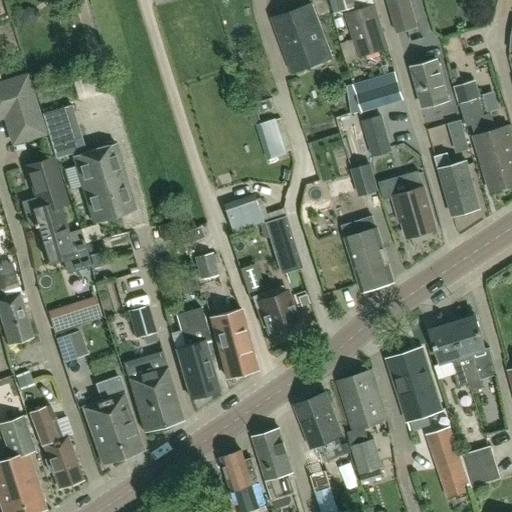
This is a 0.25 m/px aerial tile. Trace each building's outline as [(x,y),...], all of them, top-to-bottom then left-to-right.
[(332,58),(317,16),(329,12),(325,0),(326,0),(325,0),(309,0),(312,4),(274,19),(293,72),(332,58)] [(357,6),(355,0),(330,0),(334,14),(357,6)] [(386,0),(396,34),(398,33),(403,32),(419,28),(413,8),(410,0),(386,0)] [(360,56),(389,47),(376,5),(347,15),(360,56)] [(412,50),(420,64),(443,51),(435,37),(412,50)] [(437,60),(413,67),(425,107),(449,100),(448,96),(445,87),(440,69),(437,60)] [(354,85),(362,112),(360,112),(362,120),(372,157),(393,151),(382,116),(384,115),(382,107),(404,100),(395,72),(354,85)] [(0,117),(6,115),(14,142),(45,133),(27,75),(0,83),(0,117)] [(472,126),(475,136),(492,191),(511,184),(511,137),(508,126),(496,129),(491,114),(486,115),(475,80),(454,87),(466,127),(472,126)] [(273,99),(258,103),(262,113),(276,109),(273,99)] [(65,106),(42,113),(55,157),(78,150),(68,117),(65,106)] [(278,119),(263,124),(274,158),(289,153),(278,119)] [(448,124),(451,134),(464,130),(461,121),(448,124)] [(116,143),(73,156),(93,222),(136,209),(116,143)] [(41,206),(25,210),(30,226),(37,224),(39,230),(36,234),(39,242),(43,243),(50,265),(63,261),(67,274),(92,266),(87,250),(86,244),(81,229),(68,233),(60,207),(67,205),(63,190),(53,159),(44,161),(29,166),(38,196),(41,206)] [(467,161),(440,169),(454,215),(481,207),(467,161)] [(370,165),(352,170),(359,195),(377,191),(370,165)] [(405,175),(380,182),(384,199),(395,197),(398,209),(401,208),(409,237),(416,235),(419,237),(427,234),(429,231),(436,229),(420,170),(405,174),(405,175)] [(285,217),(264,223),(265,225),(268,236),(275,257),(296,251),(286,219),(285,217)] [(176,237),(172,223),(158,227),(163,241),(176,237)] [(188,244),(205,237),(201,226),(184,233),(188,244)] [(378,228),(346,238),(362,291),(394,281),(378,228)] [(213,252),(195,257),(201,280),(219,275),(213,252)] [(241,265),(240,266),(248,290),(264,284),(256,260),(255,260),(241,265)] [(0,314),(9,344),(33,336),(20,293),(22,293),(20,287),(19,287),(12,261),(3,263),(0,264),(0,314)] [(252,298),(263,327),(269,325),(274,342),(283,339),(287,342),(296,339),(297,334),(301,333),(287,292),(284,293),(282,287),(252,298)] [(95,298),(80,302),(48,312),(54,330),(85,320),(100,316),(95,298)] [(149,305),(129,310),(137,338),(156,332),(149,305)] [(186,345),(176,348),(191,398),(220,389),(206,341),(211,339),(201,307),(183,312),(188,328),(181,331),(186,345)] [(242,309),(211,317),(227,377),(258,369),(242,309)] [(487,348),(476,315),(454,322),(473,382),(481,380),(473,353),(487,348)] [(458,387),(473,382),(454,322),(431,330),(442,363),(452,360),(456,372),(454,373),(458,387)] [(78,332),(57,341),(65,362),(86,354),(78,332)] [(424,348),(406,354),(389,360),(408,421),(444,409),(424,348)] [(164,424),(183,419),(168,367),(167,367),(146,374),(143,363),(126,367),(129,378),(145,430),(159,426),(164,424)] [(29,370),(16,374),(21,387),(33,382),(29,370)] [(348,432),(352,446),(351,446),(360,474),(363,486),(383,479),(380,469),(384,467),(375,439),(369,440),(365,427),(389,420),(374,370),(339,381),(355,430),(348,432)] [(104,400),(124,456),(145,449),(119,376),(97,383),(103,400),(104,400)] [(300,404),(296,406),(312,447),(318,445),(324,462),(337,456),(350,451),(347,443),(341,445),(338,436),(342,434),(326,392),(300,404)] [(103,400),(83,407),(103,464),(124,456),(104,400),(103,400)] [(54,441),(48,425),(52,423),(46,408),(27,415),(33,431),(36,429),(42,446),(45,445),(50,458),(45,459),(50,472),(54,471),(60,488),(83,480),(67,436),(54,441)] [(35,511),(46,509),(28,452),(35,450),(23,416),(0,424),(0,425),(11,457),(8,458),(25,511),(35,511)] [(451,427),(426,435),(448,499),(468,492),(465,484),(469,483),(451,427)] [(291,496),(290,494),(294,493),(287,473),(293,471),(280,430),(254,438),(274,502),(275,504),(279,506),(289,503),(291,499),(291,496)] [(492,444),(462,453),(473,487),(503,477),(492,444)] [(242,452),(222,458),(232,492),(228,493),(233,511),(239,511),(249,509),(266,504),(252,459),(245,461),(242,452)] [(25,511),(8,458),(0,461),(0,502),(3,511),(25,511)] [(317,499),(318,499),(321,511),(332,508),(329,496),(335,494),(327,470),(310,476),(317,499)]
